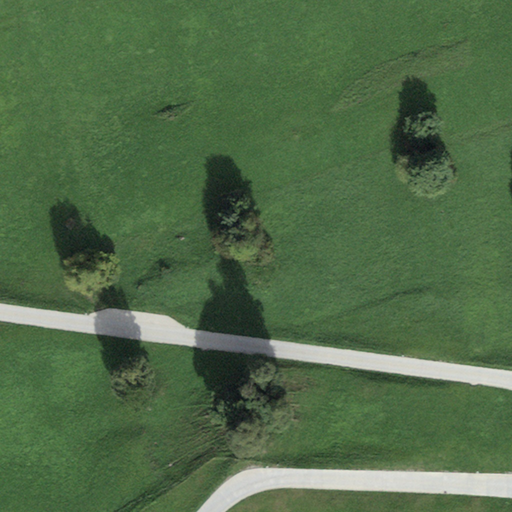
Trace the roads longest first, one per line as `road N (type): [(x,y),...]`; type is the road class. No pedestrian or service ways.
road 1 (unclassified): [(0,312),(511,381)]
road 2 (unclassified): [(511,487),(264,479),(240,485),(209,511)]
